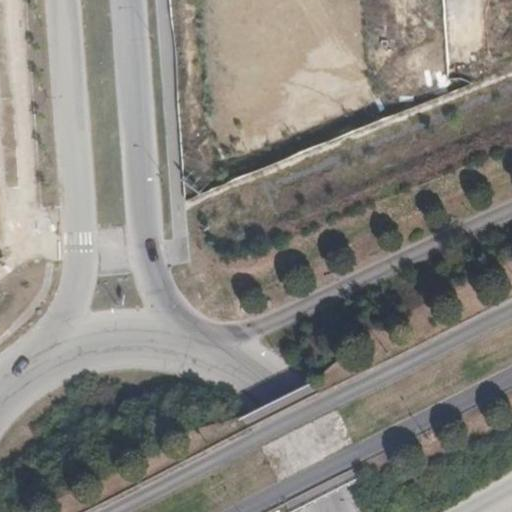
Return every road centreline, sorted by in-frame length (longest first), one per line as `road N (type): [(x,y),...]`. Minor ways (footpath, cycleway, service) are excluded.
road 1 (secondary): [(511,310),(113,511)]
road 2 (secondary): [(57,0),(76,265),(67,315),(47,354)]
road 3 (secondary): [(185,343),(154,305),(120,0)]
road 4 (secondary): [(511,206),(214,353)]
road 5 (secondary): [(251,511),(511,377)]
road 6 (secondary): [(328,511),(299,426),(262,384),(214,353)]
road 7 (secondary): [(185,343),(139,336),(47,354)]
